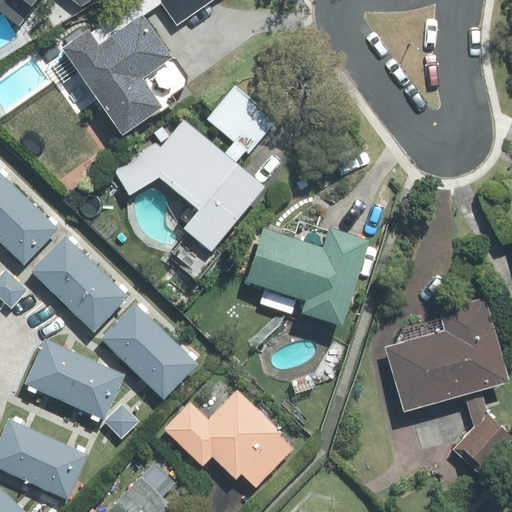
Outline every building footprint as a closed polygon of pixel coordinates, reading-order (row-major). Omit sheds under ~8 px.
[(69,9),(40,30),(101,114),(140,87),(118,58),(151,34),(126,0),(125,0),(84,30),(69,9)] [(249,163),(170,93),(127,141),(181,189),(165,206),(190,228),(249,163)] [(53,229),(0,176),(0,248),(17,266),(53,229)] [(302,224),(243,206),(226,261),(286,279),(282,294),(335,311),(362,223),(308,206),(302,224)] [(511,234),(502,240),(511,257),(511,234)] [(64,238),(27,276),(85,335),(123,298),(64,238)] [(24,293),(3,270),(0,272),(0,300),(8,308),(24,293)] [(483,359),(464,274),(422,283),(430,319),(373,331),(384,381),(483,359)] [(131,304),(93,342),(118,371),(154,401),(191,363),(131,304)] [(37,342),(19,391),(100,420),(118,371),(37,342)] [(227,390),(177,445),(235,497),(285,442),(227,390)] [(119,405),(105,422),(121,435),(136,418),(119,405)] [(81,453),(0,421),(0,476),(58,499),(81,453)] [(159,453),(101,511),(177,511),(159,495),(180,473),(159,453)] [(511,511),(511,496),(501,486),(474,511),(511,511)] [(19,511),(0,491),(0,511),(19,511)]
